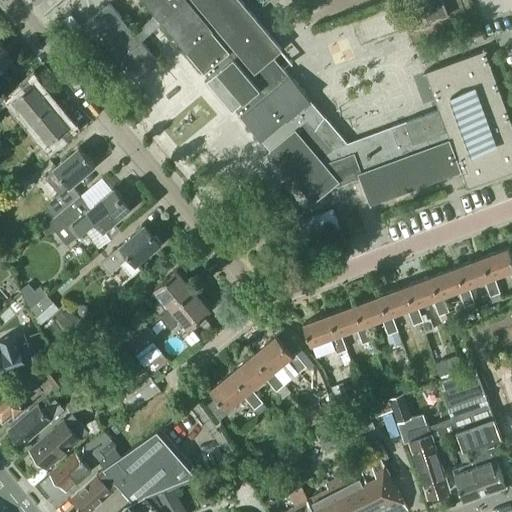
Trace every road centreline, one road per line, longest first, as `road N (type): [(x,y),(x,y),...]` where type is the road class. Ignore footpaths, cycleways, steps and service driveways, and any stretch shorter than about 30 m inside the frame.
road 1 (residential): [(264,303),(9,0)]
road 2 (residential): [(511,202),(306,275),(264,303)]
